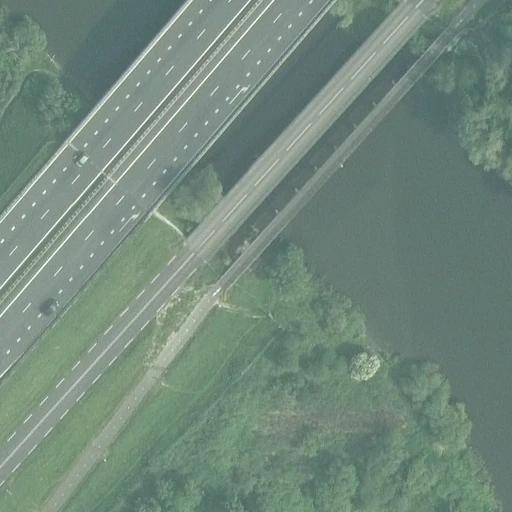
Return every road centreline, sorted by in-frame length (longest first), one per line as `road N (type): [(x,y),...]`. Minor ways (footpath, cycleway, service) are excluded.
road 1 (tertiary): [(0,467),(424,0)]
road 2 (trunk): [(0,339),(293,0)]
road 3 (trunk): [(230,0),(0,266)]
